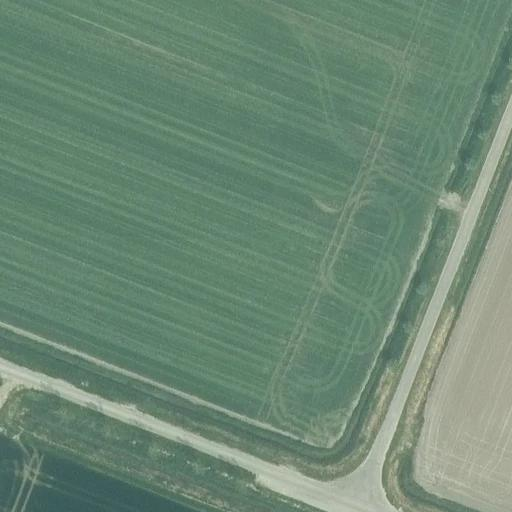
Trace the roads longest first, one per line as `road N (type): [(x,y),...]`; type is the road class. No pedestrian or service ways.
road 1 (unclassified): [(355,509),(511,108)]
road 2 (tertiary): [(355,509),(0,375)]
